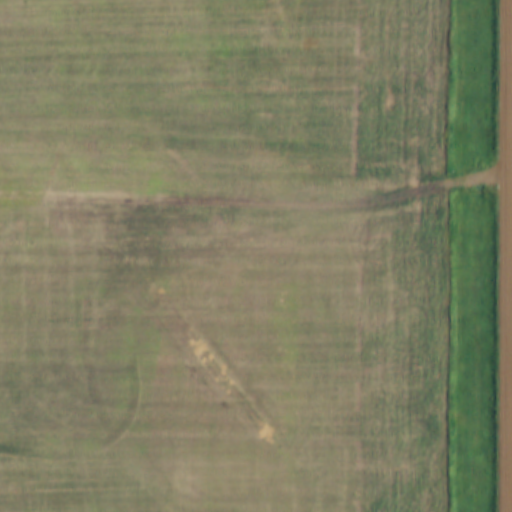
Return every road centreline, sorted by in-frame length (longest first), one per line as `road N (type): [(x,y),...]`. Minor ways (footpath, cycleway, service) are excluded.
road 1 (track): [(0,192),(313,205),(393,200),(511,170)]
road 2 (residential): [(509,511),(509,0)]
